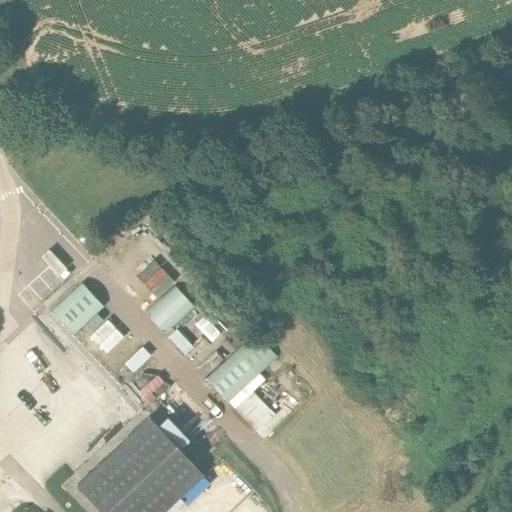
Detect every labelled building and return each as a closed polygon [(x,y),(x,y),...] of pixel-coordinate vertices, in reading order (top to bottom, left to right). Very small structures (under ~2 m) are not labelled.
[(168,276),(151,292),(157,299),(175,283),(168,276)] [(81,283),(51,310),(73,334),(102,306),(81,283)] [(174,285),(145,312),(164,333),(194,307),(174,285)] [(203,316),(194,324),(211,342),(219,333),(203,316)] [(175,329),(167,337),(184,355),(186,353),(192,360),(209,344),(202,337),(201,338),(200,337),(192,345),(175,329)] [(255,333),(205,378),(256,432),(286,402),(258,374),(276,357),(255,333)] [(141,347),(123,364),(131,372),(149,355),(141,347)] [(215,351),(197,367),(205,376),(223,359),(215,351)] [(148,416),(76,485),(100,511),(172,511),(182,503),(185,506),(210,483),(202,476),(203,475),(148,416)] [(166,417),(158,425),(180,448),(188,441),(166,417)]
